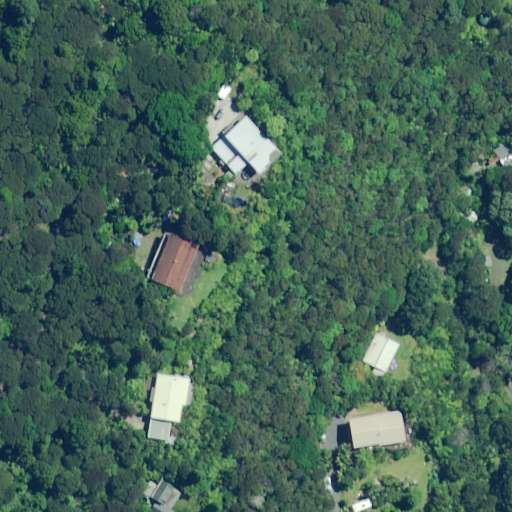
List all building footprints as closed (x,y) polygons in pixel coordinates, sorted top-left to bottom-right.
[(259,72),(257,60),(242,62),(244,74),(259,72)] [(279,154),(245,116),(210,148),(234,174),(247,162),(258,173),(279,154)] [(511,149),(502,156),(510,169),(511,167),(511,149)] [(235,185),(226,181),(219,197),(229,201),(235,185)] [(479,214),(465,207),(459,219),(472,226),(479,214)] [(198,244),(168,232),(149,279),(179,291),(198,244)] [(511,242),(501,242),(500,253),(511,254),(511,242)] [(398,344),(379,335),(366,363),(384,372),(398,344)] [(156,373),(150,418),(147,437),(168,440),(170,421),(178,422),(180,405),(185,405),(188,378),(156,373)] [(404,440),(400,412),(347,419),(351,447),(404,440)] [(171,509),(180,496),(172,491),(166,487),(168,485),(160,479),(149,495),(153,498),(144,510),(147,511),(172,511),(173,511),(171,509)]
